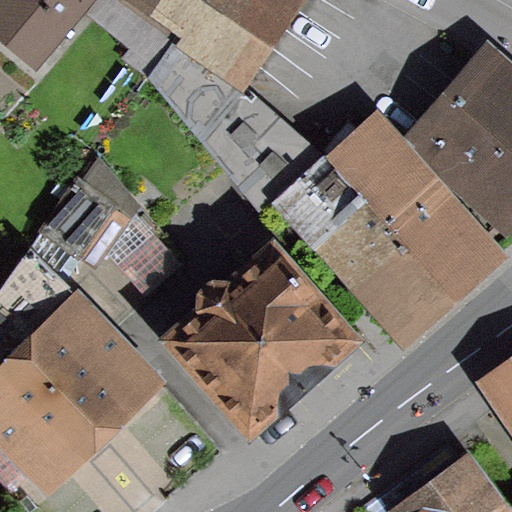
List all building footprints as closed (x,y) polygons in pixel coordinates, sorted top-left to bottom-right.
[(83,10),(91,0),(0,0),(0,29),(38,62),(83,10)] [(320,148),(244,87),(302,0),(91,0),(83,10),(131,43),(121,57),(146,77),(255,204),(271,191),(320,148)] [(511,223),(511,75),(477,46),(404,132),(453,187),(506,231),(511,223)] [(375,99),(326,142),(456,289),(505,245),(453,187),(404,132),(375,99)] [(456,289),(326,142),(320,148),(271,191),(400,338),(456,289)] [(45,226),(77,249),(107,207),(75,184),(45,226)] [(249,427),(364,324),(274,223),(229,262),(211,261),(195,275),(194,294),(158,326),(249,427)] [(165,374),(31,237),(0,279),(0,440),(49,488),(165,374)] [(511,371),(496,383),(511,405),(511,371)] [(511,511),(511,498),(469,442),(400,494),(391,482),(356,508),(359,511),(511,511)]
